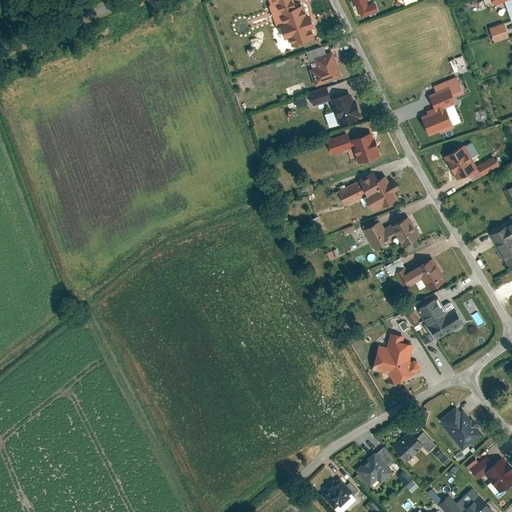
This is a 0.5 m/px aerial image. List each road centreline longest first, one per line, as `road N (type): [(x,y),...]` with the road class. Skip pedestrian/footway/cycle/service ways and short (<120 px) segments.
road 1 (residential): [(337,0),(511,331)]
road 2 (residential): [(462,370),(299,474)]
road 3 (residential): [(122,0),(0,51)]
